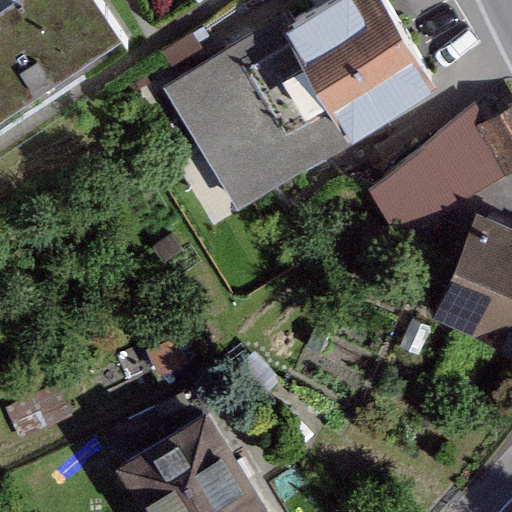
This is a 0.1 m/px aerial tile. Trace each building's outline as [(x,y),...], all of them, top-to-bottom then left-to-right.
[(0,119),(136,28),(116,0),(9,0),(0,6),(0,119)] [(437,71),(393,0),(304,0),(285,11),(353,122),(436,72),(437,71)] [(285,11),(169,82),(242,201),(358,130),(353,122),(285,11)] [(511,201),(460,181),(414,294),(511,334),(511,201)] [(247,368),(101,458),(134,511),(275,511),(320,484),(247,368)]
